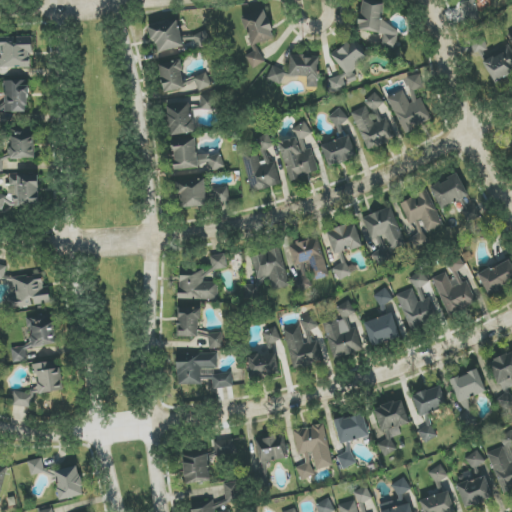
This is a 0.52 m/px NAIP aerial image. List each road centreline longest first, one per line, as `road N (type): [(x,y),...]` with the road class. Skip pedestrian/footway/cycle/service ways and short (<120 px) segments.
road 1 (residential): [(0,232),(75,242),(255,223),(333,199),(511,108)]
road 2 (residential): [(0,429),(156,425),(255,410),(418,361),(511,317)]
road 3 (residential): [(164,511),(150,180),(140,95),(111,0)]
road 4 (residential): [(57,0),(75,242),(121,511)]
road 5 (residential): [(429,0),(468,135),(511,209)]
road 6 (residential): [(0,7),(121,0)]
